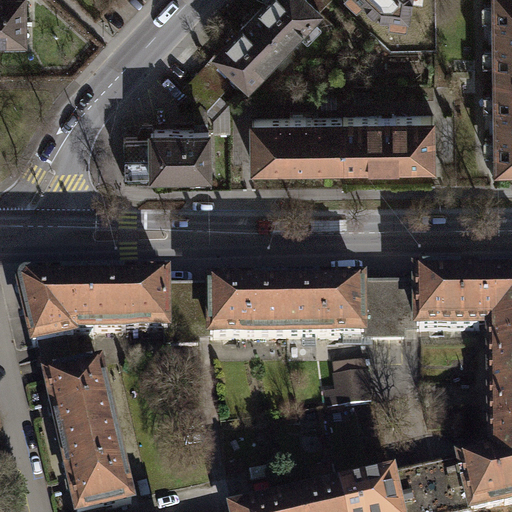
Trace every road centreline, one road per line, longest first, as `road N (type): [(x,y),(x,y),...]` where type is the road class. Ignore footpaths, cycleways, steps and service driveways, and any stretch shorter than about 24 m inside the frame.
road 1 (primary): [(18,238),(511,231)]
road 2 (primary): [(18,238),(72,135),(192,0)]
road 3 (residential): [(0,339),(39,511)]
